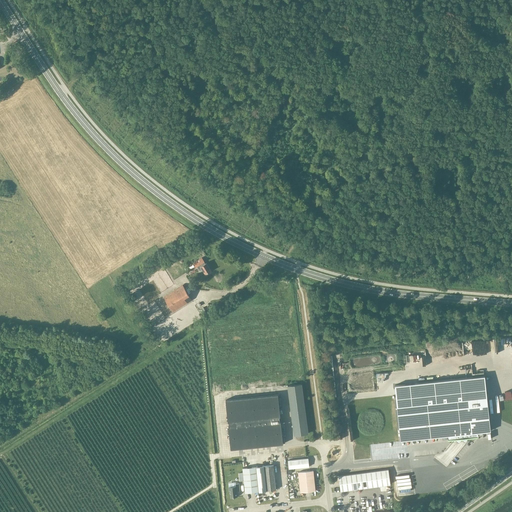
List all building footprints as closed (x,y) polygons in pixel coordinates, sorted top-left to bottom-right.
[(211,271),(206,263),(205,264),(204,261),(202,258),(193,264),(195,267),(197,266),(200,271),(202,269),(205,274),(211,271)] [(164,297),(166,301),(173,312),(192,300),(182,285),(164,297)] [(490,431),(489,421),(490,421),(489,421),(485,376),(395,385),(395,386),(400,440),(447,435),(448,438),(448,439),(471,437),(478,436),(478,432),(490,431)] [(302,384),(287,386),(294,435),(308,434),(302,384)] [(511,390),(500,390),(500,399),(511,399),(511,390)] [(231,449),(282,444),(283,444),(278,394),(226,400),(231,449)] [(308,458),(288,460),(289,469),(309,467),(308,458)] [(276,490),(273,465),(263,466),(256,467),(259,492),(266,491),(276,490)] [(242,468),(245,493),(259,492),(256,467),(242,468)] [(388,470),(359,473),(361,489),(390,485),(388,470)] [(298,472),(300,492),(315,491),(313,471),(298,472)] [(359,473),(349,475),(351,490),(361,489),(359,473)] [(349,475),(338,476),(340,491),(351,490),(349,475)] [(233,497),(237,497),(237,490),(240,489),(239,483),(236,484),(236,486),(228,487),(229,491),(230,491),(231,497),(233,497)]
